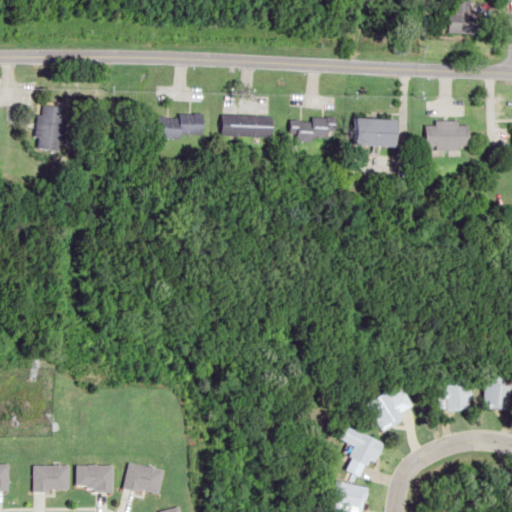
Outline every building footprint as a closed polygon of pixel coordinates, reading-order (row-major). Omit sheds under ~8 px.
[(448,0),(449,33),(476,33),(476,12),(468,12),(467,0),(448,0)] [(33,147),(59,150),(65,107),(39,104),(33,147)] [(203,115),(152,114),(152,136),(202,137),(203,115)] [(271,116),(220,114),(219,136),(270,138),(271,116)] [(287,117),(287,134),(295,134),(294,140),(332,141),(333,118),(287,117)] [(352,118),(352,145),(397,144),(397,118),(352,118)] [(424,121),(424,147),(468,147),(468,121),(424,121)]
